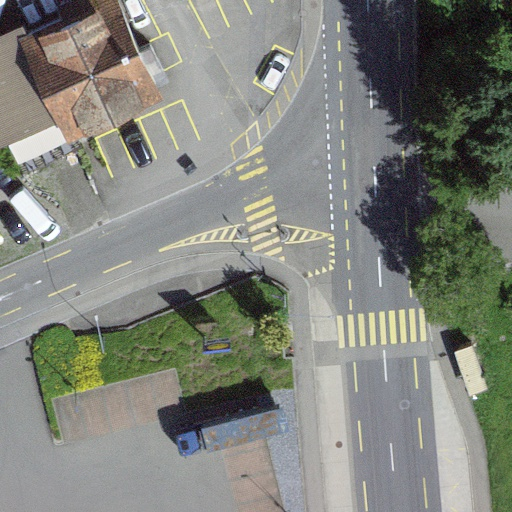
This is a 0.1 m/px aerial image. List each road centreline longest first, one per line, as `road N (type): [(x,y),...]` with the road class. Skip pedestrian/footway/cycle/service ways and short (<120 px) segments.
road 1 (residential): [(375,171),(256,198),(0,302)]
road 2 (secondary): [(399,511),(375,171)]
road 3 (secondary): [(375,171),(370,0)]
